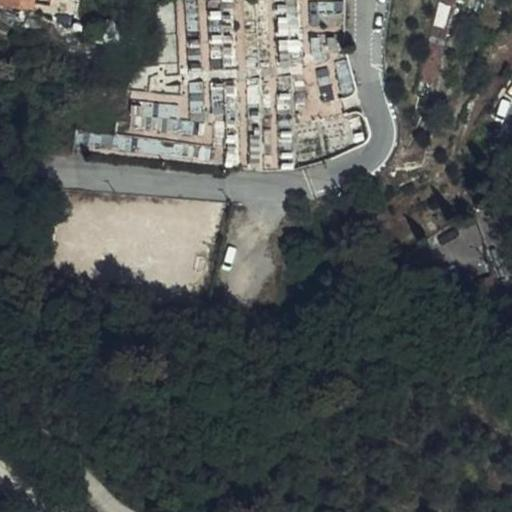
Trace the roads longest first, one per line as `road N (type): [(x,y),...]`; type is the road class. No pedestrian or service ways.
road 1 (residential): [(367,0),(383,130),(365,164),(318,183),(262,191),(75,174),(0,182)]
road 2 (unclassified): [(0,387),(118,511)]
road 3 (tertiary): [(511,130),(494,217),(511,270)]
